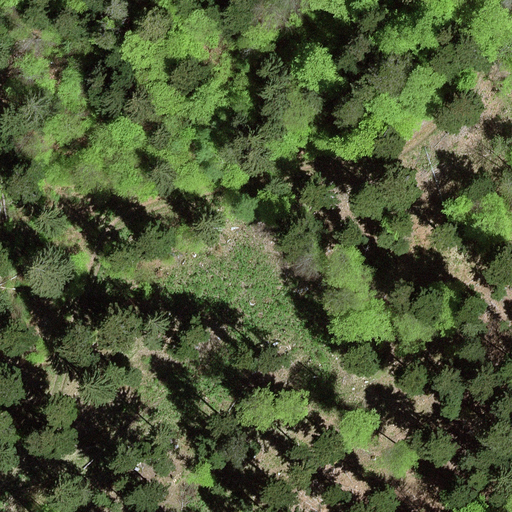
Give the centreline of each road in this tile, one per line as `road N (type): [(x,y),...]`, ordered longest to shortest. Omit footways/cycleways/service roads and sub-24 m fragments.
road 1 (track): [(0,495),(49,426),(101,250),(122,222),(192,193),(371,165),(406,150),(434,131),(511,17)]
road 2 (track): [(9,482),(102,456),(159,407),(234,366),(261,334),(330,295),(431,256),(511,237)]
